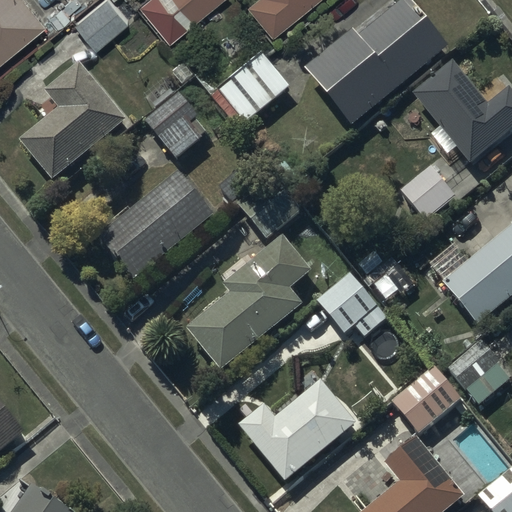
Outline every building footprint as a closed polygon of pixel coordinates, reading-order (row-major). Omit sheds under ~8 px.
[(24,0),(0,0),(0,59),(44,24),(24,0)] [(111,0),(99,0),(74,21),(95,48),(128,22),(111,0)] [(144,0),(140,4),(169,40),(218,0),(144,0)] [(273,33),(312,0),(250,0),(248,3),(273,33)] [(352,132),(449,51),(407,0),(359,40),(354,33),(304,74),(352,132)] [(246,128),(290,90),(261,56),(217,93),(246,128)] [(129,121),(82,64),(48,92),(63,110),(24,142),(56,181),(129,121)] [(488,109),(455,67),(414,99),(440,132),(431,139),(447,159),(457,152),(470,169),(511,135),(511,96),(509,92),(488,109)] [(159,82),(142,95),(155,112),(172,99),(159,82)] [(180,95),(144,122),(176,164),(201,144),(199,142),(206,137),(195,123),(200,120),(180,95)] [(431,171),(402,195),(427,225),(456,201),(431,171)] [(265,173),(232,201),(267,244),(301,215),(265,173)] [(214,219),(178,175),(97,243),(133,286),(214,219)] [(511,302),(511,229),(443,287),(479,330),(511,302)] [(223,290),(230,299),(186,334),(220,377),(303,311),(290,295),(312,278),(283,242),(223,290)] [(352,277),(317,304),(345,339),(356,330),(364,341),(388,322),(352,277)] [(511,380),(481,344),(449,372),(480,408),(511,381),(511,380)] [(435,371),(393,405),(419,439),(462,404),(435,371)] [(358,429),(321,386),(276,422),(265,409),(239,430),(285,488),(358,429)] [(0,407),(0,456),(24,438),(0,407)] [(449,511),(464,499),(415,442),(384,468),(398,485),(367,511),(449,511)] [(511,511),(511,471),(478,500),(488,511),(511,511)] [(15,511),(67,511),(32,489),(15,511)]
